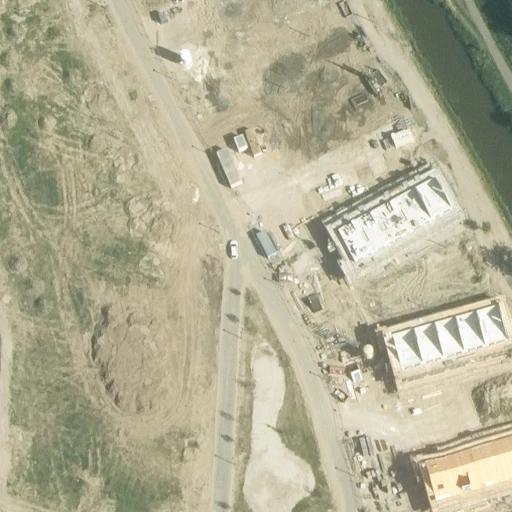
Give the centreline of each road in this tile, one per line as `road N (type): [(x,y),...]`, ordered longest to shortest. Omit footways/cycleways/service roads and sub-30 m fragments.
road 1 (unknown): [(374,0),(511,259)]
road 2 (unclassified): [(117,0),(244,261)]
road 3 (unclassified): [(218,511),(230,284),(244,261)]
road 4 (residential): [(306,367),(340,511)]
road 5 (unclassified): [(244,261),(306,367)]
